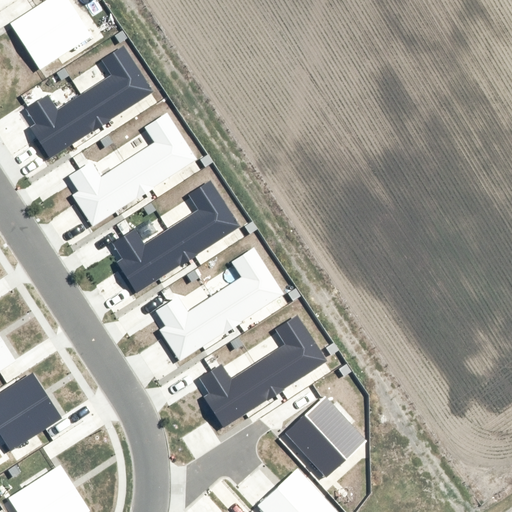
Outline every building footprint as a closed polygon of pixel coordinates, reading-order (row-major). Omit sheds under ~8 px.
[(72,0),(47,0),(12,22),(41,70),(95,34),(72,0)] [(156,91),(126,44),(103,59),(112,74),(60,108),(50,94),(29,108),(37,123),(31,127),(52,157),(156,91)] [(201,161),(172,114),(149,129),(158,145),(105,179),(95,164),(74,179),(83,193),(76,197),(97,227),(201,161)] [(242,226),(213,179),(190,194),(199,210),(147,243),(137,229),(115,244),(124,258),(118,262),(138,292),(242,226)] [(286,292),(256,245),(234,260),(243,276),(190,310),(180,295),(159,310),(168,324),(161,328),(182,359),(286,292)] [(223,361),(202,375),(212,392),(206,396),(226,429),(329,360),(300,314),(277,327),(287,343),(234,377),(223,361)] [(0,369),(14,361),(1,340),(0,339),(0,369)] [(0,436),(8,450),(60,418),(47,397),(42,398),(29,375),(0,395),(0,436)] [(328,396),(286,432),(328,477),(368,440),(328,396)] [(0,489),(23,475),(3,443),(0,444),(0,489)] [(340,511),(299,467),(259,505),(265,511),(340,511)] [(22,511),(88,511),(89,511),(76,490),(72,491),(59,468),(14,499),(22,511)]
